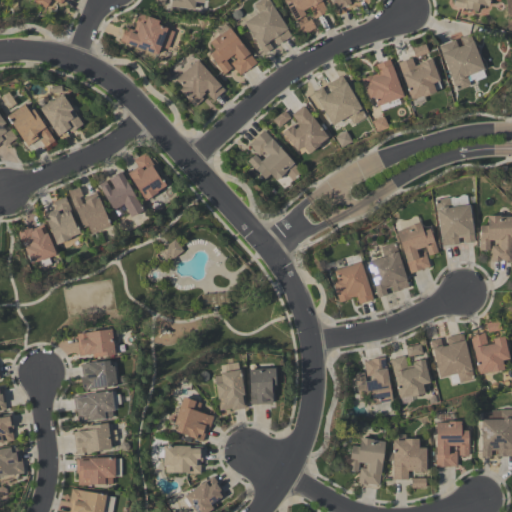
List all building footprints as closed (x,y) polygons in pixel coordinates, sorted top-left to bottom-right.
[(63,0),(60,4),(54,0),(50,0),(45,8),(32,0),(63,0)] [(194,2),(193,10),(169,7),(170,0),(203,0),(203,3),(194,2)] [(260,0),(267,0),(287,30),(286,30),(290,36),(276,45),(273,41),(269,44),(272,49),(263,55),(243,23),(258,13),(253,5),(260,0)] [(319,0),(326,12),(313,19),(308,8),(302,11),(305,16),(294,21),(283,1),(284,0),(319,0)] [(358,0),(355,1),(354,0),(348,0),(350,4),(335,10),(332,3),(331,3),(329,0),(358,0)] [(499,0),(499,1),(494,0),(488,0),(487,7),(478,4),(476,11),(465,9),(452,6),(453,4),(452,3),(453,0),(499,0)] [(119,41),(124,28),(133,31),(135,24),(134,23),(138,13),(158,21),(157,25),(167,29),(166,29),(174,32),(167,49),(160,47),(156,56),(124,44),(124,43),(119,41)] [(315,28),(302,35),(298,27),(310,20),(315,28)] [(208,43),(218,35),(219,36),(229,28),(248,53),(256,63),(239,76),(229,64),(234,60),(231,56),(225,61),(231,69),(223,75),(208,54),(213,50),(208,43)] [(483,70),(466,77),(469,86),(455,91),(438,46),(454,40),(457,48),(462,46),(459,38),(469,34),(483,70)] [(411,49),(424,44),(427,53),(414,58),(411,49)] [(430,59),(439,81),(437,82),(440,89),(434,91),(435,93),(423,97),(425,102),(413,106),(397,63),(411,58),(414,65),(430,59)] [(204,92),(202,93),(204,94),(201,97),(203,99),(193,108),(178,91),(181,88),(174,80),(196,60),(224,91),(212,101),(204,92)] [(402,97),(397,99),(399,104),(380,111),(379,106),(376,107),(372,98),(368,99),(361,79),(370,75),(370,77),(378,74),(374,65),(389,60),(402,97)] [(341,76),(365,118),(352,125),(347,117),(331,126),(312,93),(321,87),(325,95),(330,92),(326,85),(341,76)] [(39,108),(50,101),(51,103),(62,96),(71,110),(68,112),(71,116),(74,113),(82,125),(70,133),(67,130),(57,137),(39,108)] [(26,146),(6,116),(23,105),(28,113),(32,110),(53,142),(44,148),(39,141),(42,139),(38,133),(35,134),(38,139),(26,146)] [(296,152),(281,133),(288,127),(289,128),(291,127),(294,130),(299,126),(291,115),(302,106),(327,138),(318,145),(319,146),(307,155),(302,148),(296,152)] [(290,118),(277,128),(272,120),(284,111),(290,118)] [(0,117),(5,124),(1,127),(3,130),(7,127),(16,139),(3,148),(0,144),(0,117)] [(269,176),(264,180),(246,161),(254,154),(260,161),(266,156),(262,153),(258,157),(248,145),(263,131),(302,173),(292,182),(284,174),(275,182),(269,176)] [(126,174),(137,167),(133,161),(144,153),(152,165),(150,166),(157,179),(159,177),(165,187),(156,193),(157,194),(144,202),(126,174)] [(122,205),(111,211),(99,189),(100,188),(98,185),(104,182),(108,189),(112,187),(107,180),(120,173),(142,212),(130,218),(122,205)] [(109,227),(90,235),(86,227),(82,229),(74,211),(75,211),(67,192),(78,188),(82,197),(79,198),(81,203),(86,201),(84,198),(95,193),(109,227)] [(72,224),(74,224),(78,234),(69,238),(69,240),(55,246),(45,222),(45,221),(43,215),(54,211),(51,203),(64,198),(71,212),(68,214),(72,224)] [(474,243),(464,244),(463,238),(457,239),(458,245),(442,247),(434,200),(449,198),(451,208),(468,205),(474,243)] [(497,242),(488,241),(488,250),(479,250),(479,226),(487,226),(487,217),(500,217),(500,218),(511,218),(511,261),(500,261),(500,262),(491,262),(491,246),(497,246),(497,242)] [(429,267),(409,274),(396,232),(407,229),(407,228),(419,224),(422,232),(429,230),(432,241),(433,240),(438,253),(428,256),(425,248),(417,250),(419,255),(425,253),(429,267)] [(30,265),(23,249),(27,247),(25,243),(21,244),(16,232),(26,228),(27,230),(31,228),(31,230),(42,225),(55,256),(48,259),(50,265),(41,269),(38,262),(30,265)] [(158,253),(174,240),(182,251),(166,264),(158,253)] [(394,244),(408,288),(392,293),(390,287),(384,289),(386,295),(377,298),(366,263),(383,258),(380,248),(394,244)] [(372,300),(358,305),(355,297),(349,299),(349,300),(339,304),(332,283),(336,282),(332,272),(360,263),(372,300)] [(487,334),(485,324),(499,321),(501,330),(487,334)] [(78,357),(76,335),(110,330),(113,356),(92,359),(92,355),(78,357)] [(503,337),(509,360),(501,362),(503,370),(489,374),(489,373),(479,375),(478,372),(477,372),(476,366),(469,337),(484,333),(487,346),(493,345),(492,340),(503,337)] [(462,334),(473,380),(459,384),(458,383),(450,385),(448,376),(439,379),(429,341),(439,339),(441,348),(447,346),(445,338),(462,334)] [(405,348),(420,345),(422,354),(407,357),(405,348)] [(389,360),(404,356),(407,367),(412,365),(412,363),(423,360),(429,383),(422,385),(424,394),(409,398),(409,397),(398,399),(389,360)] [(367,407),(365,398),(358,399),(356,388),(355,388),(353,375),(363,373),(365,382),(372,381),(371,376),(366,377),(363,361),(384,358),(391,402),(379,404),(379,405),(367,407)] [(115,388),(81,392),(79,378),(81,378),(79,365),(108,362),(109,368),(113,367),(115,388)] [(271,404),(249,406),(248,371),(274,370),(275,391),(271,391),(271,404)] [(219,374),(239,371),(245,409),(230,411),(230,409),(218,411),(213,377),(220,376),(219,374)] [(116,406),(117,410),(113,411),(113,412),(111,412),(111,419),(77,424),(75,412),(74,412),(72,397),(114,392),(115,395),(118,395),(119,405),(116,406)] [(176,426),(173,425),(181,398),(200,404),(197,413),(212,417),(208,431),(205,430),(202,442),(174,433),(176,426)] [(511,457),(497,457),(496,451),(491,451),(491,458),(481,458),(480,421),(481,421),(481,413),(490,413),(490,411),(499,411),(499,410),(511,410),(511,457)] [(0,416),(10,415),(13,429),(11,430),(13,441),(0,442),(0,416)] [(468,456),(458,456),(458,447),(450,447),(450,452),(456,452),(456,467),(435,467),(435,424),(447,424),(447,422),(460,422),(460,432),(468,432),(468,456)] [(110,450),(75,455),(72,433),(86,431),(85,427),(106,424),(110,450)] [(384,443),(378,486),(366,485),(357,484),(359,468),(365,469),(366,465),(358,464),(357,473),(347,471),(351,447),(357,448),(359,439),(372,441),(372,442),(384,443)] [(425,449),(425,473),(413,473),(413,471),(407,471),(407,480),(392,480),(392,442),(403,442),(402,440),(418,440),(418,449),(425,449)] [(202,447),(201,463),(199,463),(199,474),(164,474),(164,467),(162,467),(162,458),(157,458),(157,448),(162,448),(162,447),(202,447)] [(0,450),(16,448),(18,460),(21,460),(23,474),(0,477),(0,450)] [(74,459),(113,459),(113,479),(111,479),(111,485),(77,486),(76,474),(75,474),(74,459)] [(193,511),(183,497),(212,477),(225,496),(214,503),(216,506),(207,511),(193,511)] [(410,479),(425,479),(425,489),(410,489),(410,479)] [(68,511),(70,504),(68,503),(70,489),(76,490),(76,491),(114,498),(110,511),(68,511)]
